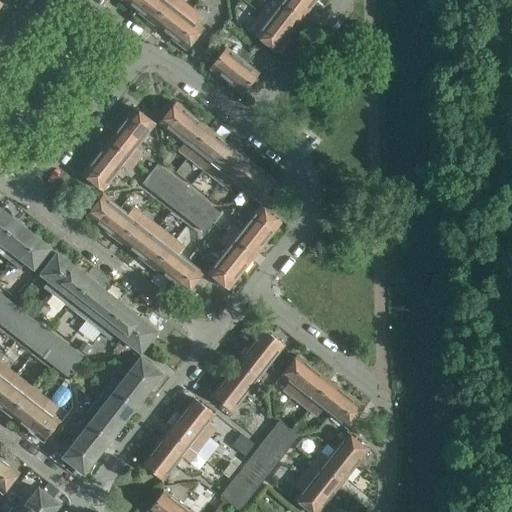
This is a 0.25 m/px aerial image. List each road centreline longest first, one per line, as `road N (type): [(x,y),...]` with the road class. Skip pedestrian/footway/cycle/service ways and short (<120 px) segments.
road 1 (residential): [(378,511),(388,451),(381,398),(255,297)]
road 2 (residential): [(212,348),(35,208)]
road 3 (residential): [(255,297),(304,229),(315,197),(300,161),(246,121)]
road 4 (residential): [(150,48),(35,208)]
road 5 (residential): [(86,496),(212,348)]
road 6 (residential): [(246,121),(340,0)]
road 7 (residential): [(246,121),(150,48)]
